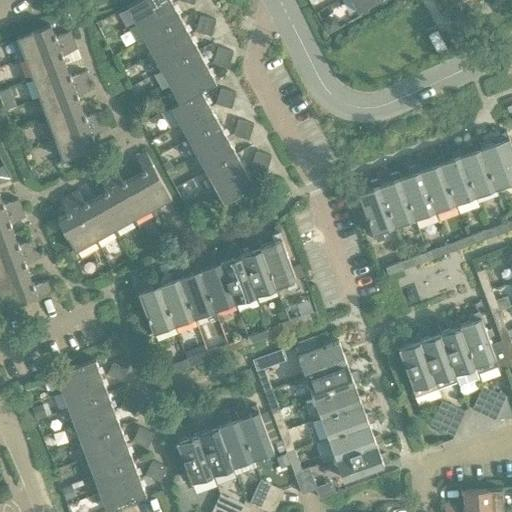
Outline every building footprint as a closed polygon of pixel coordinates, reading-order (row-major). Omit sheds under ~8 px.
[(135,22),(172,1),(171,0),(137,0),(127,6),(135,22)] [(352,0),(358,10),(375,0),(352,0)] [(181,17),(173,2),(172,1),(135,22),(144,37),(181,17)] [(198,22),(213,27),(216,19),(200,15),(198,22)] [(190,33),(181,18),(181,17),(144,37),(153,53),(190,33)] [(196,30),(211,35),(213,27),(198,22),(196,30)] [(73,39),(70,30),(55,35),(50,23),(16,36),(24,57),(73,39)] [(438,32),(437,30),(428,34),(437,51),(446,47),(438,32)] [(198,49),(190,33),(153,53),(161,69),(198,49)] [(62,53),(76,48),(73,39),(24,57),(32,77),(66,64),(62,53)] [(215,54),(230,58),(233,51),(217,46),(215,54)] [(207,64),(198,49),(161,69),(170,85),(207,64)] [(213,61),(228,66),(230,58),(215,54),(213,61)] [(88,79),(85,70),(70,76),(66,64),(32,77),(40,97),(88,79)] [(201,89),(216,81),(207,64),(170,85),(179,101),(201,89)] [(76,94),(92,88),(88,79),(40,97),(47,118),(81,105),(76,94)] [(218,95),(233,100),(236,92),(220,87),(218,95)] [(210,105),(201,89),(179,101),(171,106),(180,122),(210,105)] [(216,103),(231,107),(233,100),(218,95),(216,103)] [(104,120),(100,111),(85,116),(81,105),(47,118),(55,138),(104,120)] [(219,120),(210,106),(210,105),(180,122),(188,138),(219,120)] [(236,126),(251,131),(253,123),(238,119),(236,126)] [(92,134),(107,128),(104,120),(55,138),(63,159),(96,146),(92,134)] [(227,136),(219,121),(219,120),(188,138),(197,153),(227,136)] [(233,134),(249,138),(251,131),(236,126),(233,134)] [(495,188),(511,181),(511,144),(507,130),(492,136),(494,142),(481,147),(478,141),(477,141),(495,188)] [(236,152),(228,137),(227,136),(197,153),(206,169),(236,152)] [(474,195),(495,188),(477,141),(471,143),(471,144),(457,149),(474,195)] [(454,203),(474,195),(457,149),(451,152),(453,157),(440,162),(438,156),(437,156),(454,203)] [(253,158),(269,163),(271,155),(256,150),(253,158)] [(135,175),(152,207),(171,196),(146,151),(136,157),(144,170),(135,175)] [(245,168),(236,153),(236,152),(206,169),(214,185),(245,168)] [(434,210),(454,203),(437,156),(430,159),(433,164),(420,169),(418,163),(417,164),(434,210)] [(251,166),(267,170),(269,163),(253,158),(251,166)] [(414,218),(434,210),(417,164),(410,166),(412,172),(400,176),(398,170),(396,171),(414,218)] [(135,175),(134,176),(124,182),(116,168),(108,172),(134,217),(152,207),(135,175)] [(254,185),(245,168),(214,185),(224,202),(254,185)] [(394,225),(414,218),(396,171),(390,173),(392,179),(379,184),(377,178),(376,178),(394,225)] [(114,228),(134,217),(108,172),(99,177),(106,191),(97,196),(114,228)] [(382,230),(394,225),(376,178),(370,181),(372,187),(358,192),(373,233),(374,232),(377,240),(385,237),(382,230)] [(97,196),(96,197),(86,203),(78,189),(70,193),(96,239),(114,228),(97,196)] [(4,203),(0,193),(0,215),(22,208),(18,198),(4,203)] [(75,250),(96,239),(70,193),(61,199),(68,212),(57,219),(75,250)] [(0,238),(14,233),(10,221),(25,215),(22,208),(0,215),(0,238)] [(489,236),(510,229),(507,221),(486,229),(489,236)] [(486,229),(471,234),(467,225),(464,226),(467,236),(469,244),(489,236),(486,229)] [(299,264),(292,266),(279,232),(272,235),(274,241),(261,245),(260,246),(276,286),(296,278),(303,276),(299,264)] [(0,262),(37,248),(33,238),(18,244),(14,233),(0,238),(0,262)] [(449,251),(469,244),(467,236),(447,243),(449,251)] [(260,246),(261,245),(259,239),(251,242),(253,248),(241,253),(240,253),(255,294),(276,286),(260,246)] [(429,259),(449,251),(447,243),(426,251),(429,259)] [(240,253),(241,253),(239,247),(238,247),(231,250),(233,256),(220,260),(220,261),(235,301),(255,294),(240,253)] [(25,262),(39,256),(37,248),(0,262),(0,284),(29,274),(25,262)] [(409,266),(429,259),(426,251),(406,258),(409,266)] [(220,261),(220,260),(218,254),(210,257),(212,263),(200,268),(215,309),(235,301),(220,261)] [(390,273),(409,266),(406,258),(387,266),(390,273)] [(200,268),(198,262),(190,265),(193,271),(180,276),(195,316),(215,309),(200,268)] [(484,292),(492,290),(484,268),(476,271),(484,292)] [(180,276),(178,269),(177,270),(170,272),(172,278),(160,283),(159,283),(174,324),(195,316),(180,276)] [(0,284),(0,299),(3,307),(52,289),(48,279),(33,284),(29,274),(0,284)] [(159,283),(160,283),(158,277),(150,280),(152,286),(138,291),(153,332),(174,324),(159,283)] [(492,313),(500,310),(492,290),(484,292),(492,313)] [(491,328),(486,330),(478,310),(471,313),(473,319),(459,324),(475,365),(496,357),(490,343),(496,341),(491,328)] [(499,333),(507,330),(500,310),(492,313),(499,333)] [(291,328),(312,320),(309,312),(288,320),(291,328)] [(475,365),(459,324),(457,318),(450,320),(452,327),(439,332),(454,372),(475,365)] [(271,335),(291,328),(288,320),(268,327),(271,335)] [(454,372),(439,332),(436,325),(429,328),(432,334),(419,339),(434,380),(437,387),(457,380),(454,372)] [(251,343),(271,335),(268,327),(248,335),(251,343)] [(506,353),(511,350),(511,343),(507,330),(499,333),(506,353)] [(437,387),(434,380),(419,339),(417,333),(409,335),(412,342),(397,347),(412,386),(411,387),(414,396),(437,387)] [(230,350),(251,343),(248,335),(228,342),(230,350)] [(344,354),(339,340),(317,347),(313,336),(294,343),(306,376),(346,361),(353,359),(350,352),(344,354)] [(210,358),(230,350),(228,342),(207,350),(210,358)] [(207,350),(206,350),(204,344),(185,351),(188,357),(187,358),(190,365),(210,358),(207,350)] [(272,388),(264,367),(271,364),(267,353),(252,359),(257,370),(264,391),(272,388)] [(61,390),(101,375),(95,358),(55,373),(61,390)] [(107,373),(115,376),(121,361),(114,358),(107,373)] [(168,373),(190,365),(187,358),(165,366),(168,373)] [(115,376),(122,380),(129,365),(121,361),(115,376)] [(358,373),(351,375),(346,361),(306,376),(314,397),(354,382),(360,380),(358,373)] [(108,392),(102,376),(101,375),(61,390),(68,407),(108,392)] [(368,400),(365,393),(359,395),(354,382),(314,397),(321,417),(361,402),(368,400)] [(471,408),(483,414),(494,390),(482,384),(471,408)] [(272,412),(280,409),(272,388),(264,391),(272,412)] [(483,414),(495,419),(506,395),(494,390),(483,414)] [(114,409),(108,392),(68,407),(74,423),(114,409)] [(120,407),(127,410),(134,395),(127,392),(120,407)] [(127,410),(135,413),(142,398),(134,395),(127,410)] [(436,411),(459,422),(465,410),(441,399),(436,411)] [(375,420),(372,413),(366,415),(361,402),(321,417),(328,437),(369,422),(375,420)] [(120,425),(114,409),(74,423),(80,441),(120,425)] [(252,458),(274,450),(259,409),(237,418),(252,458)] [(279,432),(287,429),(280,409),(272,412),(279,432)] [(430,423),(454,434),(459,422),(436,411),(430,423)] [(232,465),(252,458),(237,418),(218,425),(232,465)] [(382,441),(380,433),(373,436),(369,422),(328,437),(336,458),(376,443),(382,441)] [(127,442),(120,426),(120,425),(80,441),(87,457),(127,442)] [(132,440),(140,443),(147,429),(139,425),(132,440)] [(212,473),(232,465),(218,425),(197,433),(212,473)] [(140,443),(147,447),(154,432),(147,429),(140,443)] [(287,453),(295,450),(287,429),(279,432),(287,453)] [(191,481),(212,473),(197,433),(176,440),(191,481)] [(133,459),(127,442),(87,457),(93,474),(133,459)] [(387,453),(381,456),(376,443),(336,458),(343,478),(390,461),(387,453)] [(294,473),(309,468),(308,466),(302,469),(295,450),(287,453),(294,473)] [(139,476),(133,459),(93,474),(99,491),(139,476)] [(145,474),(152,477),(159,462),(152,459),(145,474)] [(152,477),(160,481),(167,466),(159,462),(152,477)] [(302,493),(315,488),(316,487),(309,468),(294,473),(302,493)] [(99,491),(106,509),(146,494),(139,476),(99,491)] [(249,502),(261,507),(272,483),(260,478),(249,502)] [(261,507),(271,511),(273,511),(284,489),(272,483),(261,507)] [(476,511),(503,511),(503,510),(502,487),(462,489),(463,511),(476,511)] [(214,505),(229,511),(239,511),(243,504),(220,493),(214,505)] [(444,511),(449,511),(457,511),(456,503),(444,503),(444,511)]
